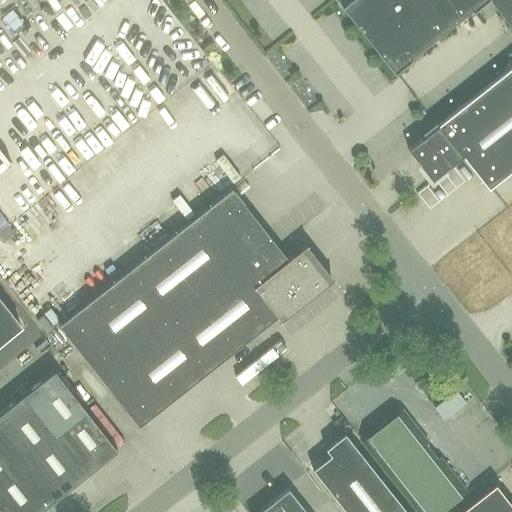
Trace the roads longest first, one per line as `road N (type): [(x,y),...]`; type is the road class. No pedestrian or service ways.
road 1 (unclassified): [(432,292),(202,0)]
road 2 (unclassified): [(156,511),(432,292)]
road 3 (unknown): [(134,0),(0,106)]
road 4 (unclassified): [(511,393),(432,292)]
